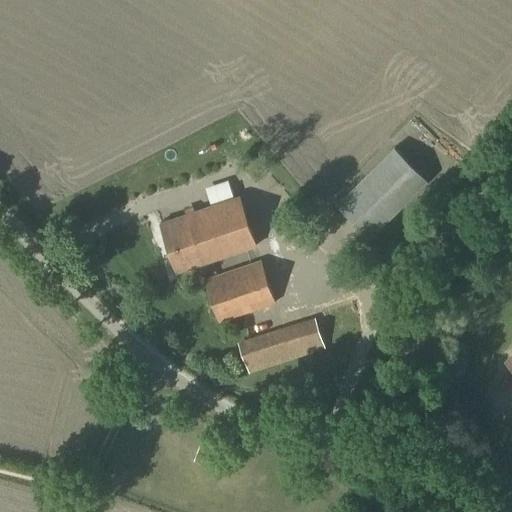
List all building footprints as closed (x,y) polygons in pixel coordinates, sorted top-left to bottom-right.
[(371,239),(430,182),(397,148),(338,206),(371,239)] [(176,273),(211,261),(256,246),(239,196),(159,223),(176,273)] [(218,323),(275,304),(261,261),(204,279),(218,323)] [(248,374),(324,350),(314,320),(277,330),(238,343),(248,374)] [(452,396),(470,360),(465,358),(470,346),(451,337),(419,402),(438,412),(446,394),(452,396)] [(511,479),(511,429),(497,423),(477,463),(511,479)]
